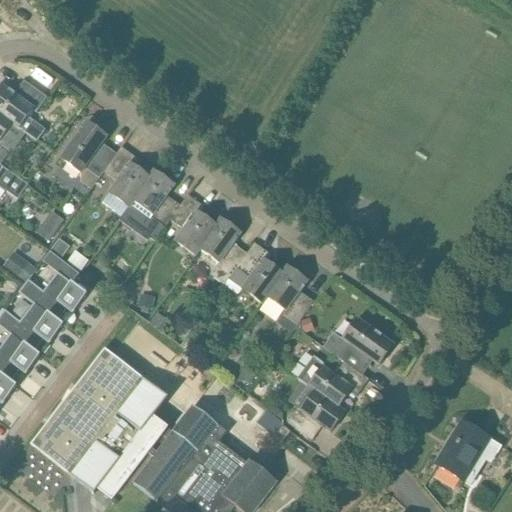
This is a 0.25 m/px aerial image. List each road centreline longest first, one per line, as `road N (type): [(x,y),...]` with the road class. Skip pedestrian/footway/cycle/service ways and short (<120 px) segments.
road 1 (residential): [(465,338),(87,64),(39,39),(0,55)]
road 2 (residential): [(342,511),(413,431),(465,338)]
road 3 (residential): [(108,311),(0,460)]
